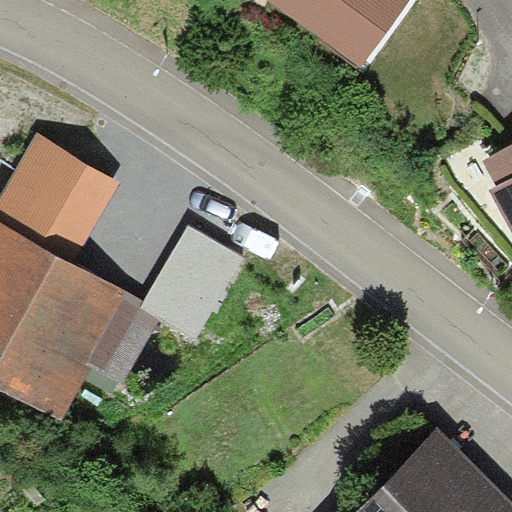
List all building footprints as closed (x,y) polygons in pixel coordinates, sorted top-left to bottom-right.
[(275,0),(272,5),(361,69),(410,0),(275,0)] [(0,388),(64,424),(92,365),(126,297),(74,268),(120,184),(42,139),(0,207),(0,388)] [(498,189),(511,180),(511,145),(484,161),(498,189)] [(511,180),(498,189),(489,194),(511,235),(511,180)] [(126,297),(92,365),(124,385),(159,323),(193,342),(239,260),(191,233),(148,309),(126,297)] [(511,511),(511,505),(440,431),(355,511),(511,511)]
